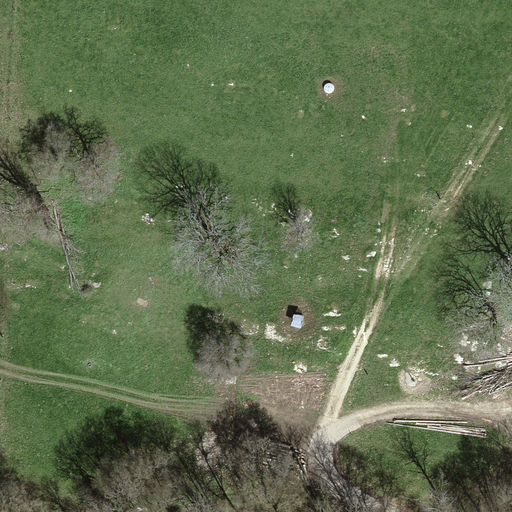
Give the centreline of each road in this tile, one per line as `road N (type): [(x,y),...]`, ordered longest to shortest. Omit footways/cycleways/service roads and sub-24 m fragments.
road 1 (track): [(349,424),(401,303),(511,127)]
road 2 (track): [(363,511),(323,467),(325,439),(423,399),(511,405)]
